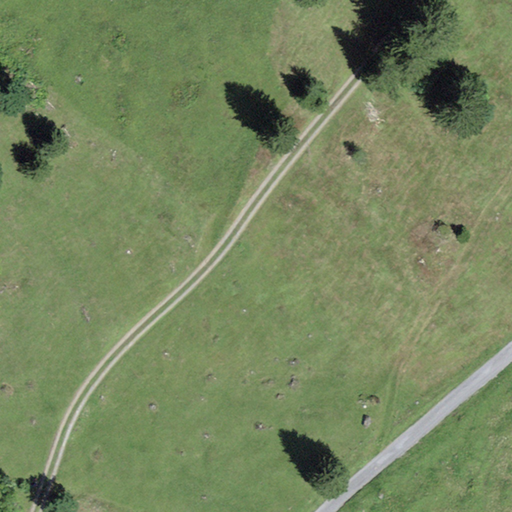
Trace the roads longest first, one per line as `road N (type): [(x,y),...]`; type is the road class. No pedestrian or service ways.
road 1 (track): [(37,511),(62,432),(108,360),(206,267),(419,0)]
road 2 (track): [(373,471),(418,322),(511,185)]
road 3 (track): [(511,353),(328,511)]
